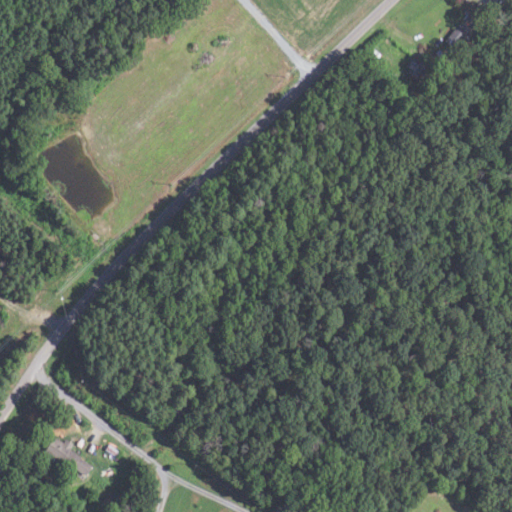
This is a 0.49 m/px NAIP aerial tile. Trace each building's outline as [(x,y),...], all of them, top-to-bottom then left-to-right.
[(452,49),(463,36),(453,28),(443,41),(452,49)] [(442,54),(437,49),(433,54),(438,58),(442,54)] [(414,78),(421,69),(410,61),(404,70),(414,78)] [(507,167),(499,161),(493,169),(501,175),(507,167)] [(169,412),(175,406),(181,412),(176,418),(169,412)] [(41,450),(53,459),(55,456),(83,476),(90,466),(77,457),(78,455),(68,448),(71,444),(63,438),(60,442),(51,436),(41,450)] [(114,457),(118,452),(107,444),(103,450),(114,457)]
